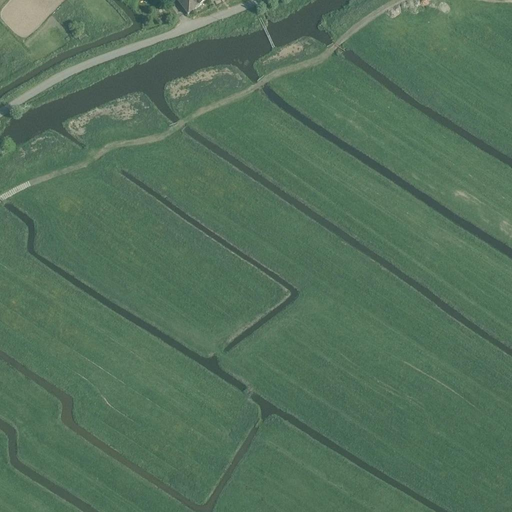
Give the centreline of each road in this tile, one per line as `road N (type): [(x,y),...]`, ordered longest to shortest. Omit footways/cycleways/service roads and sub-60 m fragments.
road 1 (track): [(408,0),(327,56),(187,119),(167,138),(105,151),(0,200)]
road 2 (tertiary): [(0,113),(75,69),(261,0)]
